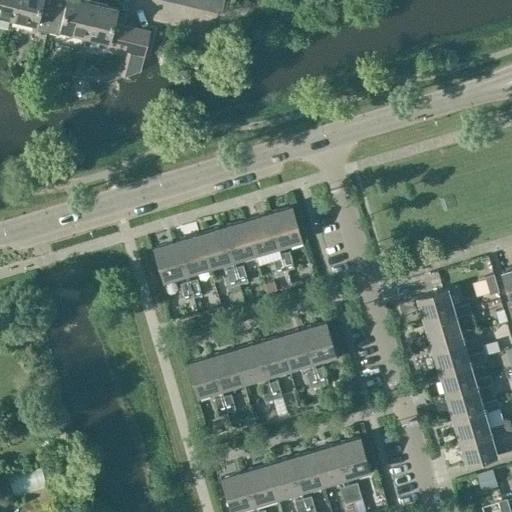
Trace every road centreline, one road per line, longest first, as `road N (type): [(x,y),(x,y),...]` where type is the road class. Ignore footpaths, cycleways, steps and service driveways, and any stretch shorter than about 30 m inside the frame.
road 1 (residential): [(435,511),(324,140)]
road 2 (residential): [(0,235),(324,140)]
road 3 (residential): [(324,140),(511,84)]
